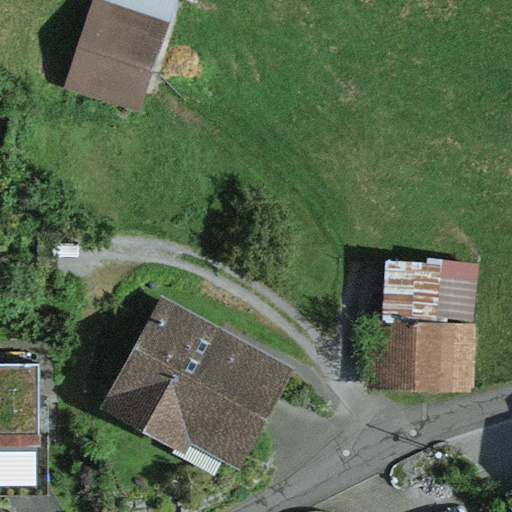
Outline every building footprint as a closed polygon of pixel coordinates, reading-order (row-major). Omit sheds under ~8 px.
[(98,0),(83,49),(143,68),(166,0),(98,0)] [(73,76),(133,97),(143,68),(83,49),(73,76)] [(167,315),(121,401),(226,457),(273,373),(167,315)] [(370,376),(413,379),(416,324),(374,322),(370,376)] [(465,383),(467,327),(416,324),(413,379),(465,383)] [(0,362),(0,433),(39,433),(38,363),(0,362)]
